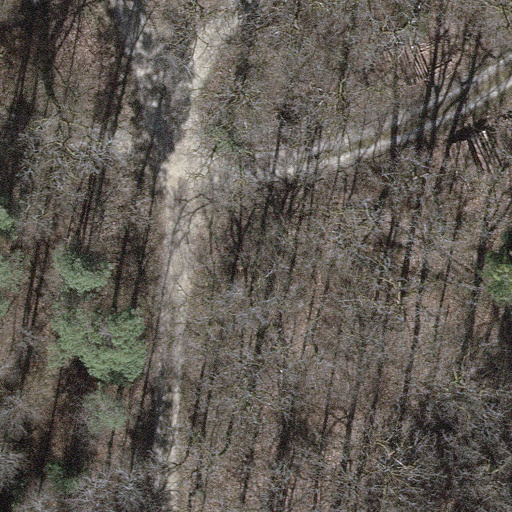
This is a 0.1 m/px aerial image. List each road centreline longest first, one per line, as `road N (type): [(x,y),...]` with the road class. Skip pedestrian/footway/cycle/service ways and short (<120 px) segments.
road 1 (track): [(172,150),(276,166),(472,90),(511,64)]
road 2 (track): [(172,511),(172,150)]
road 3 (track): [(172,150),(268,0)]
road 4 (track): [(0,133),(172,150)]
road 5 (track): [(172,150),(123,0)]
